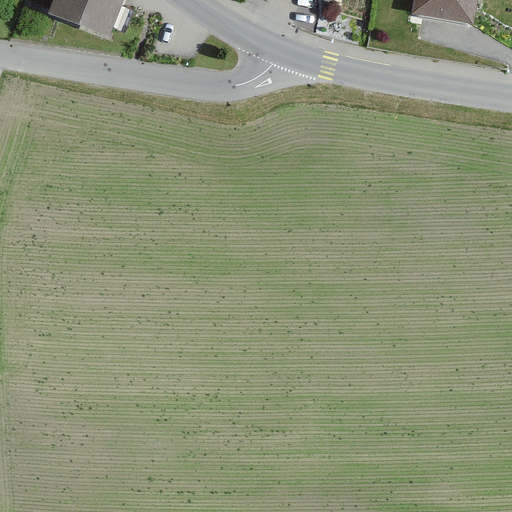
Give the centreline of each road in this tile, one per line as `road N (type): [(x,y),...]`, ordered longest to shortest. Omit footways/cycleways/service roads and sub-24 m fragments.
road 1 (residential): [(279,50),(257,76),(219,84),(0,53)]
road 2 (tertiary): [(279,50),(328,67),(511,96)]
